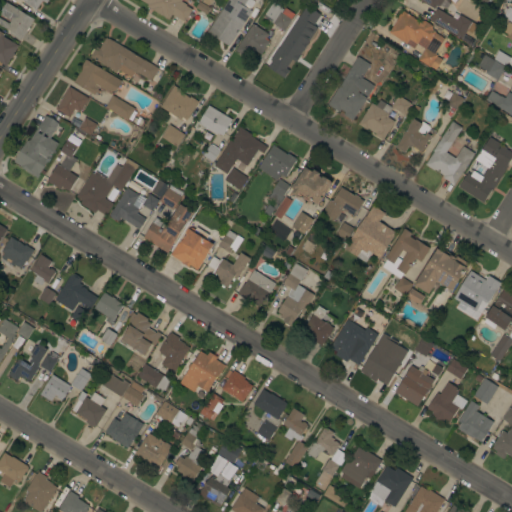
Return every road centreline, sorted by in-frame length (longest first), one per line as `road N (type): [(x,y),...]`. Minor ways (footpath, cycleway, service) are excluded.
road 1 (residential): [(0,189),(511,499)]
road 2 (residential): [(91,2),(511,254)]
road 3 (residential): [(0,410),(167,511)]
road 4 (tertiary): [(0,140),(92,0)]
road 5 (residential): [(368,0),(291,118)]
